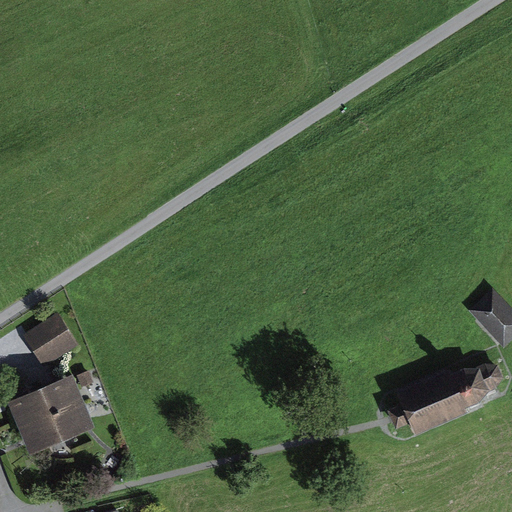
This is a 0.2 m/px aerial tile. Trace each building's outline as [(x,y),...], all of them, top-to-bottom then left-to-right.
[(511,338),(511,309),(492,290),(468,314),(494,340),(502,348),(511,338)] [(57,313),(22,334),(42,366),(76,345),(57,313)] [(465,358),(394,387),(401,404),(387,410),(395,429),(409,423),(412,431),(479,404),(489,387),(479,365),(465,358)] [(88,370),(77,375),(82,386),(93,382),(88,370)] [(70,375),(7,400),(30,454),(92,428),(70,375)]
